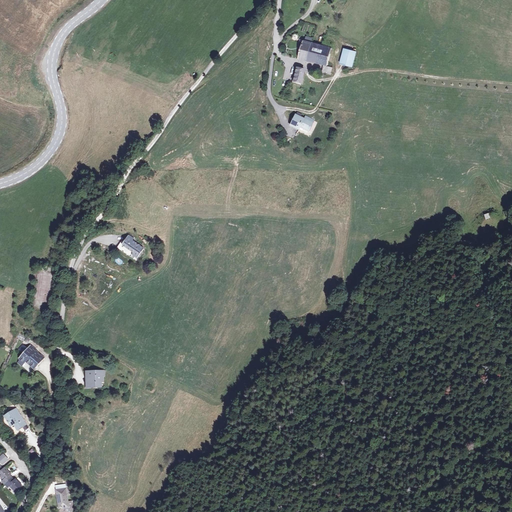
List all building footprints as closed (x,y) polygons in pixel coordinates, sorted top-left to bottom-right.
[(333,44),(303,37),(298,58),(328,65),(333,44)] [(344,48),(340,63),(352,66),(356,51),(344,48)] [(333,68),(328,67),(324,66),(322,72),(325,73),(326,73),(331,75),(332,72),(333,68)] [(305,68),(296,67),(293,80),(303,81),(305,68)] [(295,116),(291,126),(299,129),(301,126),(310,130),(315,118),(306,116),(305,119),(295,116)] [(497,216),(496,217),(511,211),(511,210),(509,209),(507,209),(505,209),(504,205),(499,207),(500,211),(498,212),(497,214),(497,216)] [(511,211),(496,217),(496,219),(496,221),(497,223),(498,224),(499,226),(501,227),(503,228),(505,228),(507,228),(509,228),(511,227),(511,226),(511,211)] [(129,236),(122,245),(131,251),(132,250),(135,252),(133,255),(138,258),(144,249),(132,241),(133,239),(129,236)] [(35,369),(45,358),(35,350),(36,350),(31,345),(28,349),(23,345),(19,349),(24,353),(19,358),(21,360),(19,363),(22,366),(26,361),(35,369)] [(104,376),(104,371),(87,372),(87,385),(96,385),(96,388),(101,388),(101,382),(103,382),(103,376),(104,376)] [(16,409),(5,416),(11,426),(15,424),(16,425),(15,426),(17,430),(26,424),(16,409)] [(4,454),(0,457),(0,462),(2,465),(8,459),(4,454)] [(0,468),(1,467),(0,466),(0,475),(4,480),(3,482),(8,487),(9,486),(15,491),(22,486),(16,480),(15,481),(9,476),(11,474),(5,468),(2,470),(0,468)] [(57,490),(59,508),(69,507),(67,489),(57,490)]
